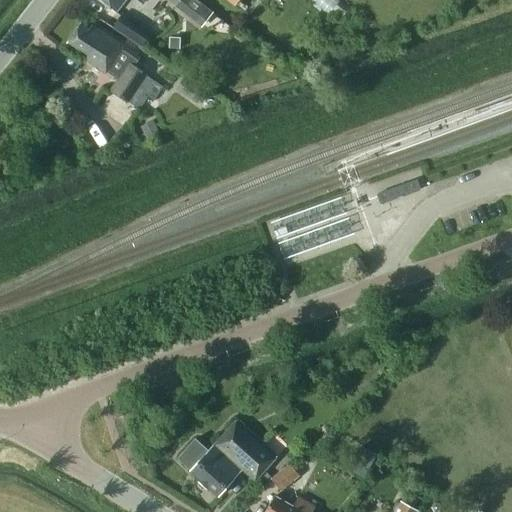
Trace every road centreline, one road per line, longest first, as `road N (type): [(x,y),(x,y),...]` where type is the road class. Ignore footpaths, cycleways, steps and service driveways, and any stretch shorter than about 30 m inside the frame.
road 1 (unclassified): [(0,424),(511,240)]
road 2 (tertiary): [(153,511),(0,425)]
